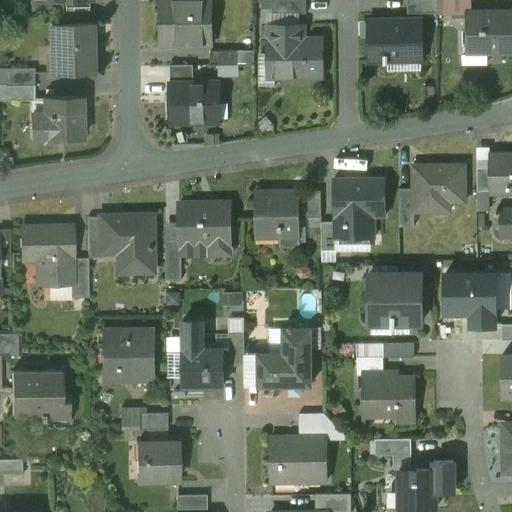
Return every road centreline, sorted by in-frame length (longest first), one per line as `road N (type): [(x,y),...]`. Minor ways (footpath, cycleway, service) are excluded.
road 1 (residential): [(129,164),(511,104)]
road 2 (residential): [(124,0),(129,164)]
road 3 (residential): [(492,511),(477,440),(473,356)]
road 4 (unknown): [(351,132),(354,0)]
road 5 (residential): [(0,187),(129,164)]
